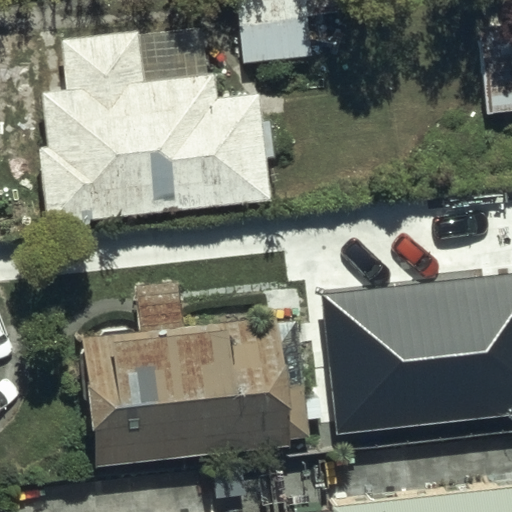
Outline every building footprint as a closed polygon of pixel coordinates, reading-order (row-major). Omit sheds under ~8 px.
[(302,0),(231,0),(240,72),(310,64),(302,0)] [(511,0),(468,0),(486,190),(511,187),(511,0)] [(137,38),(57,48),(63,101),(39,104),(45,155),(33,156),(43,244),(273,216),(259,101),(216,106),(213,83),(144,91),(137,38)] [(12,66),(0,66),(0,158),(19,158),(12,66)] [(31,246),(0,250),(0,341),(43,336),(31,246)] [(511,272),(322,293),(338,434),(511,415),(511,272)] [(108,314),(86,316),(97,447),(305,429),(294,299),(228,304),(227,293),(107,303),(108,314)] [(511,511),(511,480),(333,500),(334,511),(511,511)]
